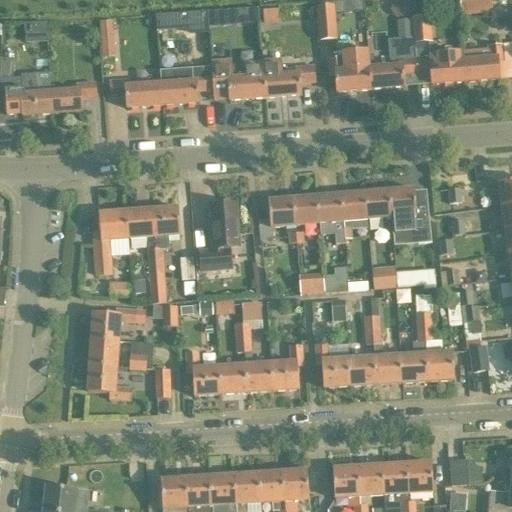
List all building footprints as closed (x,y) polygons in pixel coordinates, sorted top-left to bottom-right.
[(459,0),(460,17),(491,14),(489,0),(459,0)] [(494,11),(511,12),(511,9),(511,1),(495,0),(494,11)] [(318,30),(333,29),(332,18),(337,18),(336,5),(317,7),(318,30)] [(206,13),(208,28),(235,26),(234,11),(206,13)] [(278,11),(263,12),(263,25),(279,24),(278,11)] [(156,34),(185,33),(184,14),(155,16),(156,34)] [(466,85),(463,52),(433,55),(430,17),(411,18),(413,37),(414,37),(417,77),(430,76),(431,88),(466,85)] [(414,37),(413,37),(411,37),(409,19),(396,20),(397,40),(400,40),(402,57),(391,58),(392,68),(369,70),(371,93),(405,90),(404,78),(417,77),(414,37)] [(100,43),(114,43),(113,22),(99,23),(100,43)] [(45,23),(26,26),(28,41),(48,38),(45,23)] [(463,52),(466,85),(500,82),(499,66),(505,65),(503,47),(488,49),(488,50),(463,52)] [(342,60),(327,61),(329,79),(336,78),(337,95),(371,93),(369,70),(368,52),(342,55),(342,60)] [(14,82),(14,59),(1,58),(1,81),(14,82)] [(265,100),(264,78),(263,63),(243,64),(244,80),(231,81),(230,60),(210,61),(212,77),(213,93),(228,92),(229,103),(265,100)] [(281,63),(263,65),(265,100),(301,97),(301,86),(316,85),(314,69),(294,71),(294,76),(282,77),(281,63)] [(198,94),(213,93),(212,77),(191,79),(191,83),(161,86),(162,108),(199,105),(198,94)] [(162,108),(161,86),(129,88),(128,83),(109,84),(110,100),(125,99),(126,111),(162,108)] [(50,93),(52,115),(83,112),(82,99),(97,98),(96,84),(76,85),(77,91),(50,93)] [(52,115),(50,93),(26,95),(25,90),(5,91),(6,104),(20,103),(22,117),(52,115)] [(501,211),(511,208),(511,183),(497,186),(501,211)] [(434,216),(462,213),(460,190),(447,191),(448,202),(433,203),(434,216)] [(414,191),(390,193),(392,220),(393,226),(393,236),(393,237),(418,235),(419,245),(419,247),(431,246),(428,206),(416,207),(415,191),(414,191)] [(368,222),(392,220),(390,193),(366,195),(368,222)] [(344,224),(368,222),(366,195),(341,197),(344,224)] [(319,226),(344,224),(341,197),(317,199),(319,226)] [(295,228),(319,226),(317,199),(293,201),(295,228)] [(272,229),(295,228),(293,201),(268,203),(270,219),(257,220),(260,249),(263,249),(262,242),(273,241),(272,229)] [(223,251),(222,240),(238,238),(236,206),(210,208),(212,225),(209,226),(211,253),(199,254),(201,275),(233,273),(231,251),(223,251)] [(504,234),(511,233),(511,208),(501,211),(504,234)] [(155,253),(163,252),(163,251),(169,250),(168,239),(180,238),(178,210),(152,212),(155,253)] [(164,264),(163,252),(155,253),(152,212),(122,214),(124,242),(147,241),(148,265),(164,264)] [(109,243),(124,242),(122,214),(99,216),(100,235),(92,236),(95,278),(111,277),(109,243)] [(452,238),(465,237),(464,222),(451,223),(452,238)] [(351,230),(343,230),(344,240),(352,240),(351,230)] [(289,245),(296,244),(296,234),(288,235),(289,245)] [(440,257),(453,256),(451,241),(439,243),(440,257)] [(181,282),(194,281),(193,258),(180,259),(181,282)] [(149,277),(164,276),(164,264),(148,265),(149,277)] [(324,295),(323,286),(323,275),(322,275),(322,270),(309,271),(310,276),(299,276),(300,296),(324,295)] [(441,288),(444,287),(458,285),(460,285),(458,271),(440,274),(441,288)] [(404,286),(418,284),(417,274),(403,275),(404,286)] [(164,276),(149,277),(151,305),(167,304),(164,276)] [(348,294),(369,293),(368,283),(347,284),(348,294)] [(130,299),(131,284),(108,284),(108,298),(130,299)] [(347,284),(323,286),(324,295),(348,294),(347,284)] [(471,293),(459,294),(461,307),(473,306),(471,293)] [(459,294),(446,295),(449,328),(461,327),(461,325),(460,310),(459,305),(460,305),(459,294)] [(422,297),(427,385),(454,383),(452,355),(442,356),(441,342),(433,342),(431,296),(422,297)] [(402,386),(427,385),(422,297),(414,297),(416,343),(412,343),(412,358),(400,359),(402,386)] [(379,331),(379,319),(372,320),(371,300),(363,301),(365,337),(373,336),(373,332),(379,331)] [(372,320),(379,319),(378,302),(371,302),(371,300),(372,320)] [(345,301),(331,302),(332,324),(346,323),(346,322),(345,308),(345,301)] [(262,322),(261,306),(261,304),(242,305),(243,323),(262,322)] [(177,329),(178,308),(152,307),(152,320),(162,321),(162,329),(177,329)] [(477,307),(460,310),(461,325),(463,324),(471,323),(472,336),(480,336),(481,335),(477,307)] [(92,342),(120,344),(121,325),(144,327),(145,314),(118,312),(117,318),(94,316),(92,342)] [(236,356),(245,355),(243,326),(235,327),(236,356)] [(273,394),(272,366),(252,367),(250,326),(243,326),(245,355),(245,368),(247,395),(273,394)] [(402,386),(400,359),(381,360),(379,331),(373,332),(373,336),(365,337),(365,349),(374,348),(376,388),(402,386)] [(117,370),(120,344),(92,342),(89,368),(117,370)] [(478,342),(465,343),(465,344),(468,344),(469,350),(468,350),(471,374),(489,372),(486,347),(479,348),(478,342)] [(154,373),(170,375),(170,372),(164,372),(164,368),(151,368),(153,345),(130,344),(129,371),(154,372),(154,373)] [(350,390),(348,362),(328,363),(327,348),(316,348),(317,368),(322,368),(323,391),(350,390)] [(350,390),(376,388),(374,348),(365,349),(366,361),(348,362),(350,390)] [(272,366),(273,394),(300,392),(298,369),(303,369),(302,349),(290,350),(291,365),(272,366)] [(221,397),(219,369),(217,369),(216,361),(199,362),(198,355),(186,356),(187,376),(193,376),(194,398),(221,397)] [(116,390),(117,370),(89,368),(87,394),(110,396),(110,402),(129,403),(130,391),(116,390)] [(221,397),(247,395),(245,368),(219,369),(221,397)] [(171,400),(170,375),(154,373),(155,400),(171,400)] [(475,468),(474,461),(450,462),(451,487),(468,487),(468,484),(482,483),(481,468),(475,468)] [(407,467),(408,497),(434,495),(432,465),(407,467)] [(408,497),(407,467),(382,468),(384,498),(395,497),(395,506),(401,505),(409,504),(408,504),(408,497)] [(370,499),(384,498),(382,468),(357,470),(360,511),(367,511),(368,506),(370,506),(370,499)] [(360,511),(357,470),(332,471),(334,501),(347,500),(348,508),(353,508),(353,511),(360,511)] [(505,485),(511,485),(511,472),(500,472),(499,483),(505,484),(505,485)] [(297,511),(297,504),(309,503),(307,473),(282,474),(283,511),(297,511)] [(283,511),(282,474),(257,476),(259,506),(272,505),(272,511),(283,511)] [(247,511),(247,507),(259,506),(257,476),(233,477),(235,511),(247,511)] [(211,511),(235,511),(233,477),(209,479),(211,511)] [(211,511),(209,479),(185,480),(186,511),(211,511)] [(161,511),(186,511),(185,480),(160,482),(161,511)] [(511,511),(511,485),(505,485),(504,495),(489,493),(487,511),(511,511)] [(43,511),(72,511),(75,493),(46,489),(43,511)] [(460,511),(464,511),(466,498),(453,496),(451,511),(460,511)] [(401,511),(415,511),(415,503),(409,504),(401,505),(401,511)]
